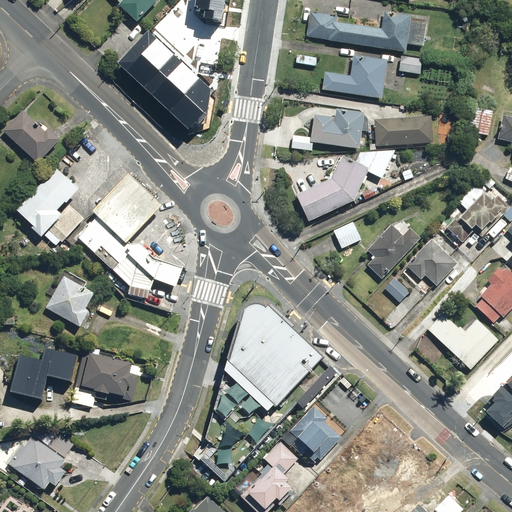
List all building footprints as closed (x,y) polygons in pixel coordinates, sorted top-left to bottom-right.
[(158,1),(156,0),(112,0),(119,6),(117,8),(134,25),(158,1)] [(222,21),(225,0),(196,0),(195,4),(198,5),(198,8),(205,10),(204,19),(222,21)] [(309,11),(304,39),(405,55),(406,46),(422,48),(426,26),(409,23),(409,17),(380,13),(377,31),(336,24),(338,16),(309,11)] [(148,30),(117,63),(189,129),(198,125),(208,115),(212,90),(148,30)] [(387,62),(351,57),(349,78),(323,75),(321,93),(382,101),(387,62)] [(423,60),(399,57),(397,75),(422,78),(423,60)] [(493,109),(471,106),(466,135),(488,138),(493,109)] [(359,151),(362,115),(334,112),(333,120),(311,118),(310,138),(292,137),(291,152),(310,154),(311,146),(359,151)] [(21,113),(1,134),(35,167),(58,142),(43,128),(40,131),(21,113)] [(373,121),(374,148),(434,145),(433,118),(373,121)] [(511,119),(502,118),(499,141),(511,143),(511,119)] [(430,147),(411,148),(412,159),(431,158),(430,147)] [(393,154),(359,155),(354,165),(340,159),(330,180),(293,197),(306,225),(352,203),(365,175),(380,182),(393,154)] [(410,165),(398,170),(404,184),(415,180),(410,165)] [(511,169),(509,168),(503,180),(511,184),(511,169)] [(75,193),(55,172),(13,213),(40,240),(47,232),(61,219),(55,213),(75,193)] [(160,211),(126,177),(88,215),(94,222),(75,240),(91,256),(98,248),(117,267),(111,273),(127,290),(126,298),(148,301),(149,291),(155,284),(173,291),(181,272),(149,259),(139,248),(124,248),(160,211)] [(375,187),(360,194),(364,203),(379,196),(375,187)] [(489,204),(481,196),(456,222),(468,234),(474,227),(483,236),(509,210),(496,197),(489,204)] [(354,223),(331,235),(340,253),(363,241),(354,223)] [(380,281),(419,242),(410,232),(412,230),(407,224),(402,229),(396,223),(365,253),(373,261),(367,268),(380,281)] [(456,266),(431,241),(404,269),(420,284),(425,279),(435,288),(456,266)] [(478,298),(501,320),(511,308),(511,277),(505,271),(501,274),(497,270),(485,282),(490,286),(478,298)] [(63,280),(44,310),(78,331),(87,315),(82,312),(91,297),(63,280)] [(393,280),(383,290),(398,305),(408,294),(393,280)] [(13,291),(2,291),(1,308),(12,309),(13,291)] [(193,457),(222,483),(315,384),(307,376),(320,362),(276,320),(269,314),(257,311),(248,311),(240,318),(221,378),(202,444),(193,457)] [(444,313),(426,331),(467,372),(496,343),(475,322),(464,333),(444,313)] [(15,315),(0,315),(0,328),(15,328),(15,315)] [(17,354),(5,398),(41,407),(47,382),(70,388),(77,360),(41,350),(39,359),(17,354)] [(131,366),(83,355),(75,390),(131,403),(137,377),(128,375),(131,366)] [(511,401),(511,372),(494,391),(508,405),(511,401)] [(287,434),(318,463),(340,439),(324,424),(327,421),(312,407),(287,434)] [(56,432),(45,446),(62,460),(74,446),(56,432)] [(28,437),(6,466),(41,493),(63,464),(28,437)] [(269,466),(280,477),(297,459),(285,447),(280,443),(263,460),(269,466)] [(374,456),(335,485),(354,511),(376,511),(396,498),(376,470),(382,466),(374,456)] [(268,469),(239,497),(253,511),(272,511),(292,493),(268,469)] [(333,488),(322,476),(301,495),(312,507),(333,488)] [(18,511),(24,505),(5,491),(0,497),(0,511),(18,511)] [(191,511),(216,511),(205,500),(191,511)]
